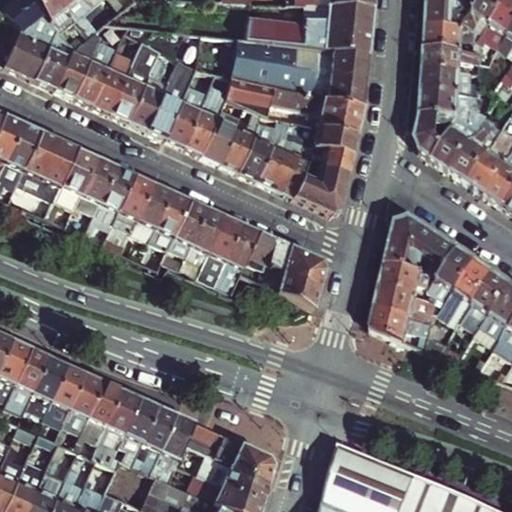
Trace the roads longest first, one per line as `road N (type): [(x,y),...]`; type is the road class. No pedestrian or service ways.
road 1 (residential): [(0,97),(357,262)]
road 2 (secondary): [(327,377),(0,267)]
road 3 (secondary): [(0,294),(318,408)]
road 4 (secondary): [(318,408),(511,477)]
road 5 (secondary): [(511,451),(327,377)]
road 6 (tertiary): [(381,165),(398,0)]
road 7 (residential): [(511,253),(381,165)]
